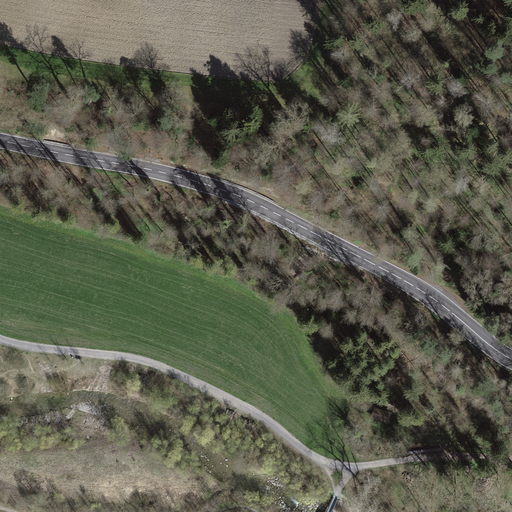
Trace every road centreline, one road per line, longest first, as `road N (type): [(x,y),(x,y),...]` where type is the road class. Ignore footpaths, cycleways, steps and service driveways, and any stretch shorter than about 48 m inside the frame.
road 1 (tertiary): [(0,139),(244,197),(418,287),(511,358)]
road 2 (track): [(347,468),(148,359),(28,347),(0,335)]
road 3 (track): [(511,459),(415,457),(347,468)]
